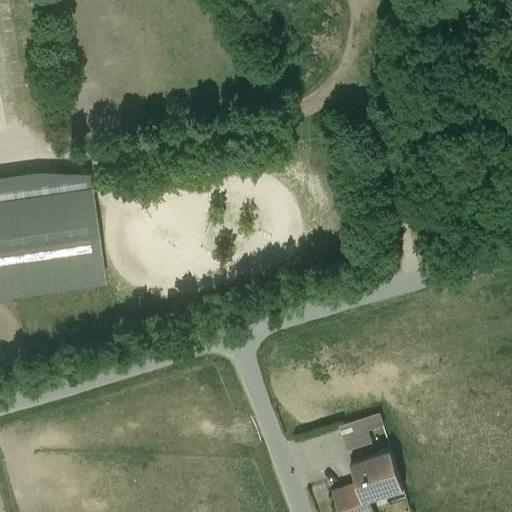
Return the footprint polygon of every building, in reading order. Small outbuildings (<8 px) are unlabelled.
[(87,189),(0,201),(0,294),(100,280),(87,189)] [(384,425),(380,413),(365,418),(369,430),(384,425)] [(365,418),(340,425),(348,450),(373,442),(369,430),(365,418)] [(392,449),(352,462),(358,482),(364,501),(371,499),(404,488),(404,489),(405,489),(392,449)] [(358,482),(333,489),(340,511),(375,511),(371,499),(364,501),(358,482)]
